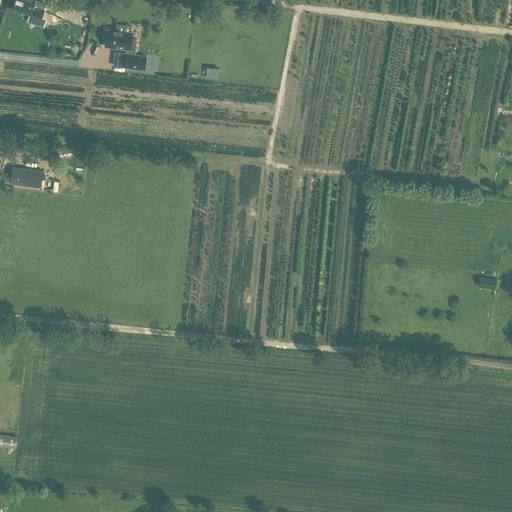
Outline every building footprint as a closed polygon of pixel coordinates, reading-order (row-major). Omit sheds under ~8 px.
[(13,0),(11,8),(41,18),(44,9),(33,5),(34,0),(13,0)] [(62,0),(62,8),(99,12),(99,0),(62,0)] [(160,0),(157,0),(154,0),(154,8),(159,8),(166,9),(167,1),(160,0)] [(213,20),(234,23),(235,13),(215,10),(213,20)] [(260,30),(270,31),(272,18),(261,16),(260,30)] [(238,25),(238,33),(248,33),(248,25),(238,25)] [(132,32),(107,29),(105,46),(130,49),(132,32)] [(138,55),(115,52),(114,65),(137,68),(138,55)] [(266,58),(261,78),(270,80),(275,60),(266,58)] [(41,187),(43,170),(12,166),(10,183),(41,187)] [(496,291),(497,281),(481,278),(479,288),(496,291)] [(0,434),(0,445),(16,447),(17,436),(0,434)]
